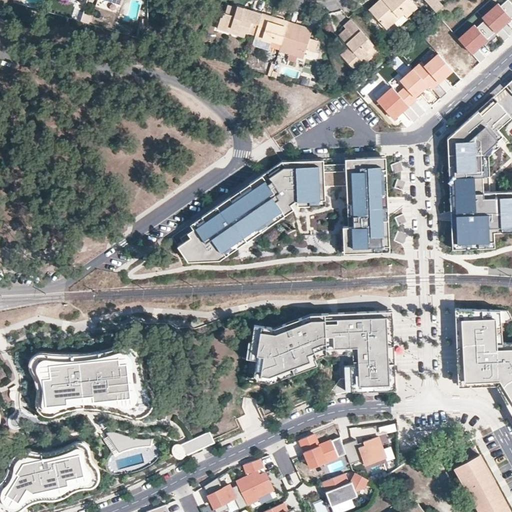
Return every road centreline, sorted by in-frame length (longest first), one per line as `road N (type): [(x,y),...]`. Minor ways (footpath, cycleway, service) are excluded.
road 1 (residential): [(0,281),(67,278),(239,161),(241,141),(205,97),(173,79),(0,58)]
road 2 (residential): [(511,52),(413,138),(431,405)]
road 3 (residential): [(431,405),(336,412),(104,511)]
road 4 (unknown): [(496,430),(480,446),(422,462),(364,511)]
